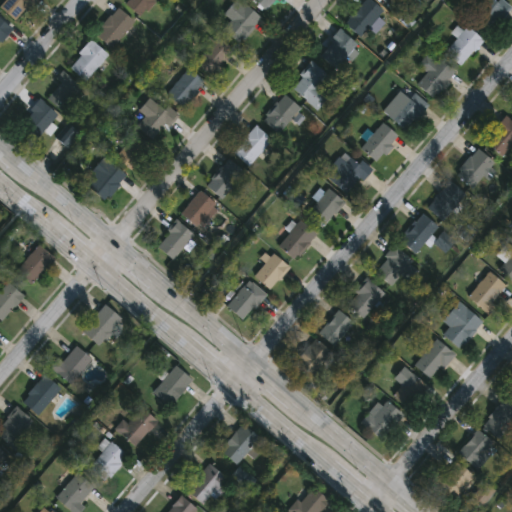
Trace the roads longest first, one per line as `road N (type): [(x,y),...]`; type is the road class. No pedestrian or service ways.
road 1 (residential): [(120,511),(511,50)]
road 2 (secondary): [(435,511),(0,141)]
road 3 (secondary): [(0,185),(383,511)]
road 4 (residential): [(0,370),(316,0)]
road 5 (residential): [(360,511),(511,333)]
